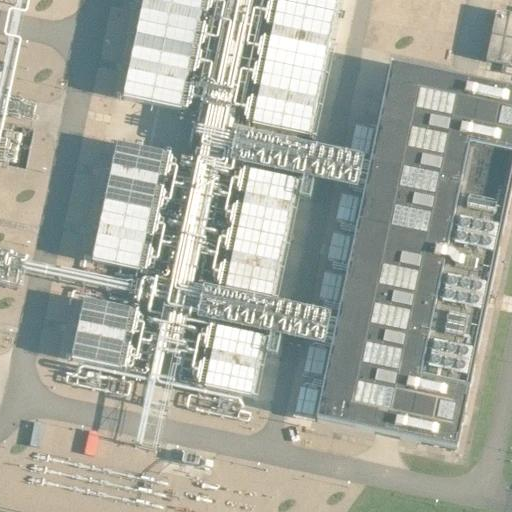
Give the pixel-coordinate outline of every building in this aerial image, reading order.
[(142,0),(122,98),(181,110),(204,0),(142,0)] [(277,0),(251,125),(309,138),(338,0),(277,0)] [(391,65),(316,421),(457,450),(511,186),(511,90),(475,82),(449,77),(391,65)] [(349,154),(368,157),(374,128),(356,124),(349,154)] [(116,143),(91,261),(140,271),(165,153),(116,143)] [(250,171),(224,290),(274,300),(299,182),(250,171)] [(335,220),(354,224),(360,194),(342,191),(335,220)] [(327,260),(345,264),(352,234),(333,230),(327,260)] [(319,300),(337,303),(343,274),(325,270),(319,300)] [(83,299),(70,359),(119,369),(132,310),(83,299)] [(216,328),(203,387),(253,398),(265,339),(216,328)] [(303,374),(321,378),(327,349),(309,345),(303,374)] [(294,415),(313,418),(319,389),(301,385),(294,415)] [(183,453),(182,462),(197,465),(199,456),(183,453)]
